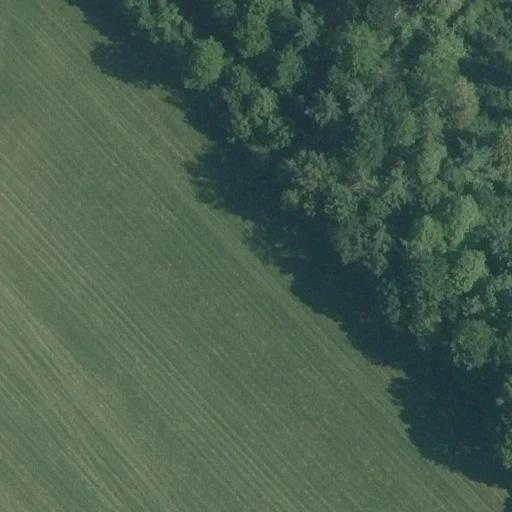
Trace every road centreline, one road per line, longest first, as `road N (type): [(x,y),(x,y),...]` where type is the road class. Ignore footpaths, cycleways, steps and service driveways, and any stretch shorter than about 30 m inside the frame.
road 1 (track): [(511,360),(339,174)]
road 2 (track): [(339,174),(172,0)]
road 3 (track): [(339,174),(470,0)]
